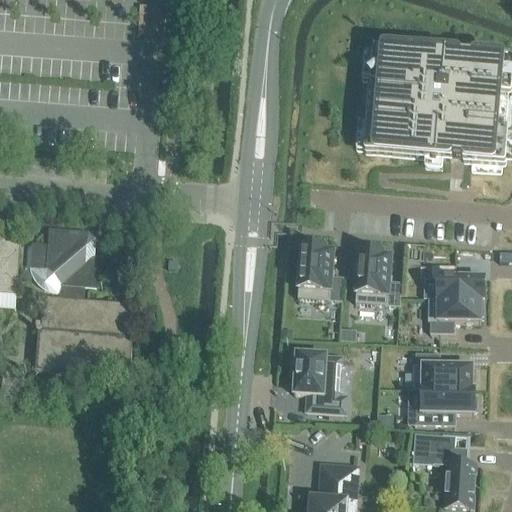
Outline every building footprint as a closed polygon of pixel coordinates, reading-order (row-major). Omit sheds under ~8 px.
[(366,124),(364,155),(364,156),(364,157),(365,157),(424,163),(443,164),(451,165),(452,165),(452,164),(453,163),(453,161),(462,162),(462,164),(462,165),(463,166),(471,167),(502,169),(503,169),(504,169),(505,168),(506,167),(508,136),(508,135),(508,134),(507,134),(507,133),(506,133),(505,133),(497,133),(500,99),(508,100),(509,100),(510,100),(510,99),(511,99),(511,98),(511,97),(511,90),(511,63),(511,64),(473,60),(472,60),(471,60),(471,61),(470,61),(470,62),(462,62),(462,61),(461,60),(460,59),(452,59),(433,57),(375,52),(374,52),(373,52),(373,53),(373,54),(372,54),(370,85),(370,86),(370,87),(371,88),(379,89),(377,122),(368,122),(367,122),(367,123),(366,123),(366,124)] [(30,272),(31,276),(33,280),(37,287),(44,293),(52,297),(60,298),(84,300),(84,292),(98,293),(101,261),(87,260),(89,237),(49,234),(48,249),(26,248),(24,271),(30,272)] [(0,294),(16,295),(20,245),(0,242),(0,294)] [(298,265),(297,278),(299,278),(297,302),(341,306),(343,282),(331,281),(333,256),(325,256),(325,253),(323,252),(323,249),(304,247),(304,251),(301,251),(300,266),(298,265)] [(355,307),(387,310),(399,311),(401,287),(389,286),(391,262),(383,261),(383,258),(381,257),(381,254),(371,253),(362,252),(361,256),(359,256),(355,307)] [(438,283),(438,303),(483,304),(484,282),(455,282),(455,270),(431,270),(431,283),(438,283)] [(133,309),(91,305),(43,302),(41,331),(37,331),(36,335),(38,335),(35,375),(129,383),(132,343),(130,343),(133,309)] [(483,321),(483,304),(438,303),(428,303),(428,326),(430,326),(430,338),(454,338),(454,327),(480,327),(481,321),(483,321)] [(340,333),(339,345),(355,346),(356,334),(340,333)] [(282,344),(291,344),(291,338),(289,335),(283,335),(282,344)] [(295,378),(294,398),(323,400),(326,360),(296,358),(296,362),(292,362),(291,378),(295,378)] [(413,370),(412,395),(422,395),(422,393),(472,394),(472,391),(472,389),(475,389),(475,375),(475,373),(472,373),(472,371),(449,371),(444,371),(439,370),(439,358),(415,358),(415,370),(413,370)] [(408,395),(408,416),(414,416),(414,424),(414,430),(438,430),(438,418),(443,418),(448,418),(474,419),(474,416),(476,416),(477,401),(474,401),(475,394),(472,394),(422,393),(422,395),(412,395),(408,395)] [(396,419),(380,419),(380,431),(396,431),(396,419)] [(414,439),(413,464),(434,466),(434,469),(447,470),(444,511),(474,511),(477,470),(465,469),(466,453),(454,453),(455,441),(414,439)] [(319,504),(312,504),(312,503),(311,503),(311,506),(307,506),(306,511),(344,511),(345,508),(353,508),(356,473),(321,471),(319,504)]
